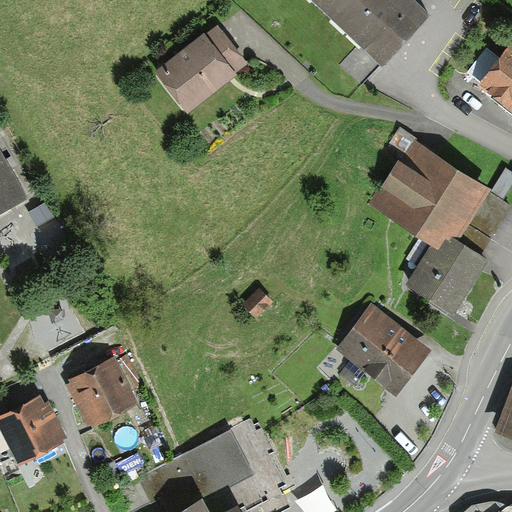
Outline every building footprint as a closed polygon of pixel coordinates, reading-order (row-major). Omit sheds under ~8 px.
[(398,0),(312,0),(374,62),(418,19),(398,0)] [(155,80),(183,114),(237,69),(210,35),(155,80)] [(476,85),(510,109),(511,107),(511,61),(499,53),(476,85)] [(0,211),(27,196),(0,149),(0,211)] [(403,286),(440,311),(476,261),(466,255),(498,210),(415,151),(376,205),(433,245),(403,286)] [(508,197),(511,188),(511,168),(510,167),(497,191),(508,197)] [(241,309),(249,316),(262,302),(254,295),(241,309)] [(340,349),(386,389),(415,356),(369,316),(340,349)] [(64,382),(86,427),(137,403),(115,357),(64,382)] [(511,393),(498,431),(511,436),(511,393)] [(0,433),(18,468),(65,444),(63,440),(68,438),(49,400),(46,402),(43,394),(6,414),(0,401),(0,433)] [(230,428),(139,475),(158,511),(175,511),(253,472),(230,428)] [(239,511),(238,509),(231,511),(208,511),(204,502),(183,511),(239,511)]
